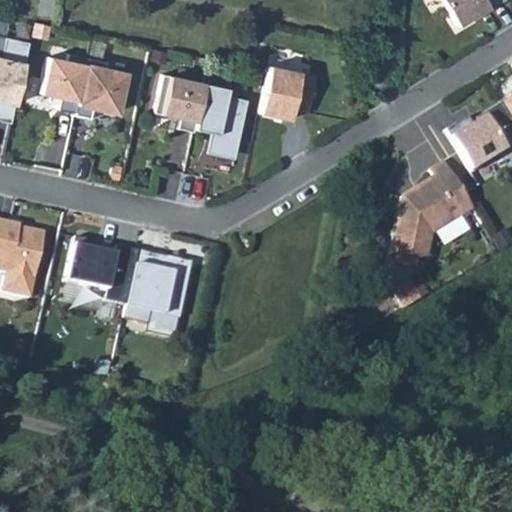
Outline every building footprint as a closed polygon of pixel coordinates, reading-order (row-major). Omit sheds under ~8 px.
[(438,0),(452,23),(468,12),(469,15),(493,0),(438,0)] [(0,121),(5,122),(23,42),(0,36),(0,121)] [(69,109),(81,54),(63,50),(61,57),(43,53),(35,90),(55,95),(53,106),(69,109)] [(101,58),(81,54),(69,109),(68,112),(85,115),(87,104),(110,109),(119,70),(99,66),(101,58)] [(263,63),(253,110),(283,117),(286,106),(301,109),(310,73),(263,63)] [(198,80),(156,71),(148,109),(174,115),(172,125),(187,129),(189,121),(198,80)] [(221,85),(198,80),(189,121),(211,126),(207,146),(229,151),(240,97),(220,92),(221,85)] [(462,114),(440,128),(465,170),(481,161),(479,158),(498,147),(490,133),(494,131),(480,109),(469,115),(471,118),(466,121),(464,118),(462,114)] [(438,159),(423,168),(427,174),(411,184),(413,187),(403,193),(401,190),(396,193),(385,250),(414,255),(418,234),(466,205),(438,159)] [(7,220),(0,218),(0,268),(28,275),(38,229),(13,223),(12,226),(6,224),(7,220)] [(119,302),(131,247),(110,243),(108,250),(92,247),(94,239),(68,233),(58,277),(100,287),(98,297),(119,302)] [(108,250),(110,243),(94,239),(92,247),(108,250)] [(160,254),(131,247),(119,302),(116,315),(140,320),(143,308),(172,315),(185,259),(165,255),(164,259),(159,258),(160,254)] [(399,276),(382,285),(395,308),(412,299),(399,276)]
